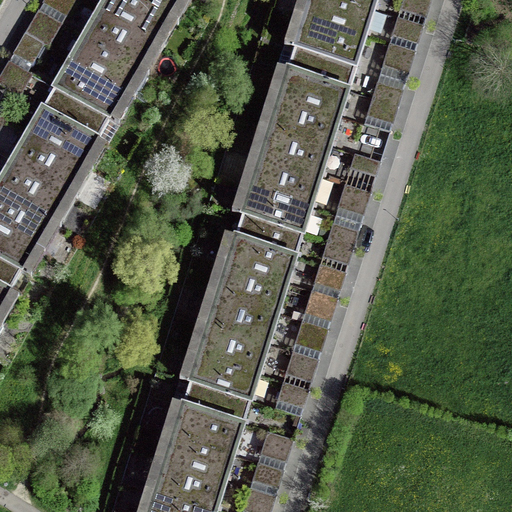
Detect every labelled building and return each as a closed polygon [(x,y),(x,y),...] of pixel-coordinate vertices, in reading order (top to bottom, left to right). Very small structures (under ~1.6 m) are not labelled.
[(0,308),(177,0),(105,0),(92,24),(78,49),(63,74),(48,100),(35,123),(21,148),(5,175),(0,183),(0,308)] [(274,331),(283,301),(291,273),(300,247),(307,223),(316,194),(325,164),(334,135),(343,107),(351,80),(359,53),(368,24),(375,0),(309,0),(151,511),(217,511),(222,498),(231,470),(239,442),(247,415),(256,388),(264,362),(274,331)] [(388,159),(429,0),(401,0),(368,131),(377,134),(371,155),(388,159)] [(280,406),(307,413),(379,158),(352,151),(280,406)] [(272,511),(292,436),(265,430),(244,511),(272,511)]
